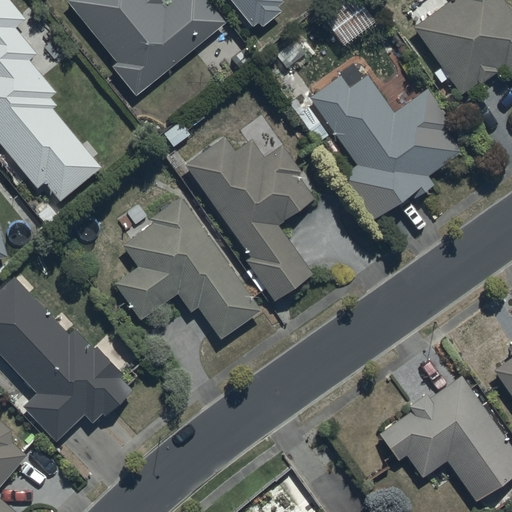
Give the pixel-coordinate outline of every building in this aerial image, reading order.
[(0,0),(0,139),(35,180),(42,174),(58,193),(97,159),(95,156),(98,153),(87,140),(84,142),(50,102),(54,98),(47,90),(53,84),(26,53),(34,46),(13,21),(24,12),(14,0),(0,0)] [(69,0),(113,56),(108,60),(130,89),(223,16),(210,0),(69,0)] [(232,0),(249,20),(256,15),(259,20),(278,4),(275,1),(276,0),(232,0)] [(437,0),(410,19),(457,88),(501,57),(511,72),(511,8),(506,0),(437,0)] [(391,105),(364,68),(347,80),(337,67),(304,91),(353,157),(334,171),(365,212),(403,184),(410,194),(432,178),(424,168),(460,142),(446,123),(451,119),(423,81),(391,105)] [(223,129),(180,157),(270,292),(310,266),(276,216),(312,192),(296,168),(300,165),(280,136),(260,149),(249,132),(233,143),(223,129)] [(218,330),(258,301),(179,190),(148,212),(151,216),(119,238),(133,259),(112,275),(138,312),(172,287),(186,306),(196,299),(218,330)] [(64,329),(11,269),(0,278),(0,351),(32,388),(21,398),(52,432),(79,407),(87,416),(99,405),(101,407),(128,383),(116,369),(119,366),(94,338),(89,342),(72,323),(64,329)] [(511,331),(506,336),(511,344),(488,361),(511,396),(511,331)] [(472,495),(511,465),(511,444),(459,367),(425,389),(422,385),(404,398),(408,403),(375,427),(396,455),(404,450),(419,470),(442,454),(472,495)] [(0,511),(18,511),(20,510),(0,492),(0,479),(26,450),(9,437),(9,435),(9,434),(9,433),(9,432),(9,431),(9,429),(8,428),(8,427),(7,426),(7,425),(6,424),(6,423),(5,422),(4,421),(3,420),(2,419),(1,418),(0,417),(0,511)]
